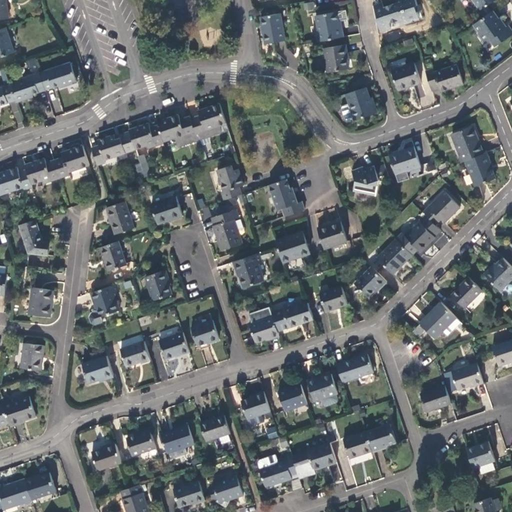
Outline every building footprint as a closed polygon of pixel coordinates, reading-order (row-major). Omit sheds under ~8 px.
[(0,0),(0,20),(9,19),(6,0),(0,0)] [(383,6),(375,9),(378,19),(377,19),(382,31),(391,28),(390,24),(399,20),(405,19),(406,23),(420,18),(415,6),(418,4),(416,0),(402,0),(403,1),(398,3),(384,8),(383,6)] [(472,0),(481,12),(496,0),(472,0)] [(506,28),(493,11),(473,25),(487,43),(489,41),(495,49),(511,35),(511,31),(508,26),(506,28)] [(315,34),(317,43),(344,38),(342,28),(340,29),(336,12),(316,16),(319,33),(315,34)] [(286,40),(281,14),(261,17),(267,44),(286,40)] [(0,57),(15,53),(6,27),(0,29),(0,57)] [(349,70),(345,45),(325,49),(330,73),(349,70)] [(162,66),(170,63),(167,54),(159,57),(162,66)] [(71,63),(40,73),(46,91),(59,86),(60,88),(78,83),(71,63)] [(415,64),(392,71),(399,91),(422,83),(415,64)] [(433,69),(426,72),(432,91),(440,89),(441,92),(451,88),(455,87),(464,84),(458,66),(435,73),(433,69)] [(10,83),(10,86),(15,101),(16,103),(33,97),(33,95),(46,91),(40,73),(10,83)] [(0,105),(15,101),(10,86),(0,88),(0,105)] [(367,87),(347,94),(355,120),(378,113),(374,101),(372,102),(371,98),(367,87)] [(199,141),(229,131),(220,104),(199,111),(201,116),(191,119),(196,134),(198,140),(199,141)] [(198,140),(196,134),(191,119),(191,117),(181,120),(179,115),(162,121),(163,122),(164,126),(159,127),(164,142),(175,138),(179,147),(198,140)] [(148,148),(164,143),(164,142),(159,127),(159,126),(151,128),(149,124),(129,130),(130,132),(136,149),(147,145),(148,148)] [(452,134),(463,162),(467,160),(483,154),(473,127),(452,134)] [(99,146),(92,148),(98,165),(106,163),(105,160),(136,150),(136,149),(130,132),(120,135),(121,139),(116,140),(115,137),(115,135),(98,141),(99,146)] [(69,172),(90,165),(84,146),(61,153),(63,158),(55,161),(60,178),(70,175),(69,172)] [(414,147),(389,155),(397,175),(422,167),(414,147)] [(496,179),(486,153),(483,154),(467,160),(476,187),(496,179)] [(138,177),(148,176),(146,155),(136,156),(138,177)] [(45,158),(25,165),(27,170),(32,184),(43,181),(44,183),(60,178),(55,161),(47,163),(45,158)] [(379,177),(388,174),(385,164),(375,168),(374,166),(365,169),(364,167),(352,171),(356,182),(353,192),(376,196),(380,181),(379,177)] [(223,192),(226,200),(242,195),(240,187),(244,186),(239,169),(238,170),(234,171),(232,165),(218,170),(225,192),(223,192)] [(0,178),(0,194),(23,188),(24,190),(33,187),(32,184),(27,170),(19,172),(18,168),(1,173),(2,174),(3,178),(0,178)] [(283,210),(285,217),(305,210),(302,202),(298,203),(293,188),(290,188),(287,180),(270,186),(278,211),(283,210)] [(445,192),(423,213),(427,216),(436,225),(442,220),(445,223),(460,208),(445,192)] [(177,196),(152,205),(159,224),(183,216),(177,196)] [(202,220),(209,218),(204,198),(197,200),(202,220)] [(135,228),(126,201),(107,208),(116,234),(135,228)] [(313,214),(317,228),(340,221),(336,207),(313,214)] [(236,210),(213,218),(215,225),(214,226),(223,250),(242,244),(234,220),(239,218),(236,210)] [(435,237),(441,231),(436,225),(427,216),(405,236),(418,250),(421,252),(436,238),(435,237)] [(44,241),(36,220),(20,225),(29,253),(49,256),(50,242),(44,241)] [(341,223),(318,230),(325,250),(348,242),(341,223)] [(304,232),(276,242),(278,247),(283,264),(311,254),(304,232)] [(403,234),(397,239),(413,255),(418,250),(405,236),(403,234)] [(393,275),(413,255),(397,239),(378,258),(393,275)] [(127,265),(119,242),(102,247),(110,271),(127,265)] [(263,263),(259,254),(233,262),(236,271),(238,271),(243,288),(265,281),(259,265),(263,263)] [(501,291),(511,280),(511,267),(503,259),(493,269),(492,268),(485,275),(501,291)] [(380,290),(387,283),(372,268),(355,284),(368,297),(375,291),(378,288),(380,290)] [(166,271),(147,278),(155,301),(173,295),(168,280),(169,279),(166,271)] [(0,295),(5,296),(8,275),(0,273),(0,295)] [(465,309),(483,291),(470,278),(453,295),(465,309)] [(119,293),(117,285),(91,293),(94,301),(95,301),(98,309),(91,312),(92,314),(88,315),(86,317),(88,324),(92,325),(102,322),(101,317),(120,311),(115,294),(119,293)] [(326,312),(349,305),(342,286),(320,294),(326,312)] [(51,317),(54,291),(33,289),(30,315),(51,317)] [(278,332),(314,320),(308,301),(272,313),(278,332)] [(449,335),(462,323),(442,303),(420,324),(436,339),(444,331),(449,335)] [(252,323),(250,324),(256,343),(265,340),(272,338),(273,339),(280,337),(278,332),(272,313),(270,307),(249,314),(252,323)] [(220,340),(214,320),(192,328),(198,347),(220,340)] [(167,360),(190,352),(184,333),(160,341),(167,360)] [(511,340),(493,347),(499,367),(509,364),(508,361),(511,359),(511,340)] [(142,363),(151,360),(145,342),(121,349),(126,367),(141,362),(142,363)] [(41,371),(44,346),(25,344),(22,369),(41,371)] [(368,354),(337,365),(343,383),(374,373),(368,354)] [(105,380),(115,377),(108,356),(83,364),(89,383),(104,378),(105,380)] [(476,387),(485,384),(478,363),(452,372),(454,378),(448,380),(452,392),(458,390),(458,391),(475,385),(476,387)] [(446,374),(448,380),(454,378),(452,372),(446,374)] [(339,394),(332,374),(316,379),(316,378),(308,380),(315,401),(321,399),(323,406),(326,407),(337,403),(338,401),(336,394),(339,394)] [(286,411),(308,404),(301,384),(279,392),(286,411)] [(427,413),(452,405),(446,386),(421,394),(427,413)] [(248,419),(271,412),(265,391),(257,394),(257,396),(251,398),(242,401),(248,419)] [(13,399),(3,402),(4,404),(10,423),(11,427),(20,424),(19,422),(37,417),(30,396),(13,401),(13,399)] [(0,426),(10,423),(4,404),(0,405),(0,426)] [(207,442),(231,434),(225,415),(201,423),(207,442)] [(391,424),(366,432),(372,451),(373,453),(382,450),(381,448),(397,443),(391,424)] [(187,447),(195,444),(189,425),(161,434),(168,453),(171,452),(173,458),(189,453),(187,447)] [(268,438),(277,436),(275,426),(266,428),(268,438)] [(133,456),(157,448),(150,427),(141,430),(142,433),(135,435),(127,438),(133,456)] [(351,458),(372,451),(366,432),(344,439),(351,458)] [(281,449),(288,446),(285,437),(278,439),(281,449)] [(489,442),(467,449),(473,469),(495,461),(489,442)] [(98,471),(122,463),(116,443),(106,446),(107,447),(92,452),(98,471)] [(315,470),(337,463),(331,443),(308,450),(308,452),(293,457),(299,475),(300,479),(316,473),(315,470)] [(292,477),(299,475),(293,457),(292,454),(285,456),(286,461),(279,463),(276,455),(260,461),(259,463),(267,488),(292,479),(292,477)] [(35,475),(26,479),(33,499),(56,491),(50,472),(36,477),(35,475)] [(244,496),(237,475),(213,483),(214,485),(210,487),(215,503),(228,508),(231,501),(244,496)] [(0,496),(4,509),(33,500),(33,499),(26,479),(5,486),(4,484),(0,485),(0,496)] [(291,480),(293,489),(301,488),(300,479),(291,480)] [(197,504),(207,501),(200,481),(174,490),(180,507),(196,502),(197,504)] [(149,511),(140,484),(131,487),(121,490),(124,500),(127,511),(149,511)] [(495,511),(491,498),(474,504),(476,511),(495,511)]
